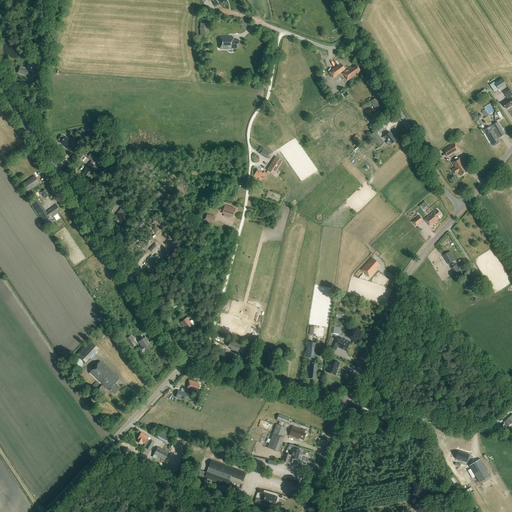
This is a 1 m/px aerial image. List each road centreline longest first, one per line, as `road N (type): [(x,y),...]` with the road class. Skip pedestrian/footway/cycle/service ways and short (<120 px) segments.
road 1 (track): [(202,367),(245,209),(249,128),(268,97),(281,30),(218,9)]
road 2 (tertiary): [(189,358),(158,325),(0,86)]
road 3 (tertiary): [(344,399),(400,285),(461,208)]
road 4 (unclassified): [(43,511),(189,358)]
road 5 (unclassified): [(461,208),(357,35)]
road 6 (unclassified): [(344,399),(479,429),(511,409)]
road 7 (tertiary): [(340,408),(189,358)]
